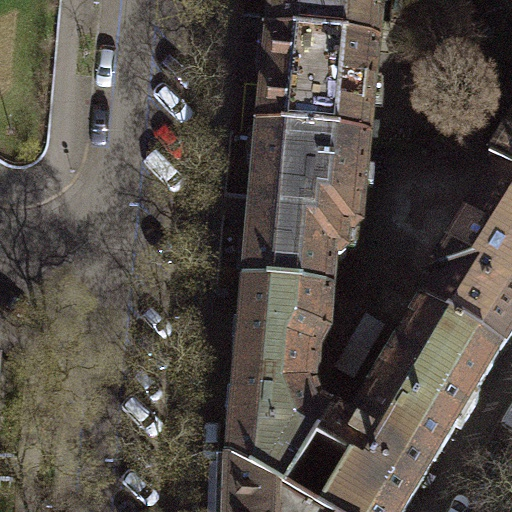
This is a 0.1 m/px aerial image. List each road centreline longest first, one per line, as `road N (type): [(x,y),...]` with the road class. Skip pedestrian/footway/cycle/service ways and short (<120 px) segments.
road 1 (residential): [(135,0),(108,327)]
road 2 (residential): [(108,327),(101,511)]
road 3 (residential): [(108,327),(0,254)]
